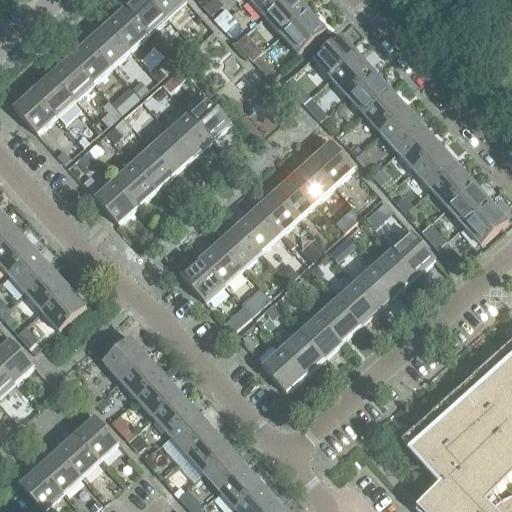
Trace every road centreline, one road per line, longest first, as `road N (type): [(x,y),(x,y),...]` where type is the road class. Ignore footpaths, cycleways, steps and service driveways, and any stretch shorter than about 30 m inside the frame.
road 1 (residential): [(292,460),(0,158)]
road 2 (residential): [(292,460),(510,259)]
road 3 (residential): [(511,189),(350,0)]
